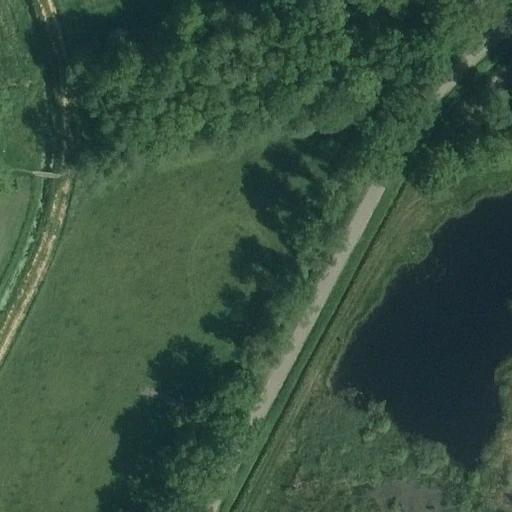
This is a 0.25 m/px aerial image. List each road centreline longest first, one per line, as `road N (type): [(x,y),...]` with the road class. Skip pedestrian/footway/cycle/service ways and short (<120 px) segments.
road 1 (unclassified): [(207,511),(399,150),(436,95),(511,25)]
road 2 (track): [(25,138),(23,46),(3,0)]
